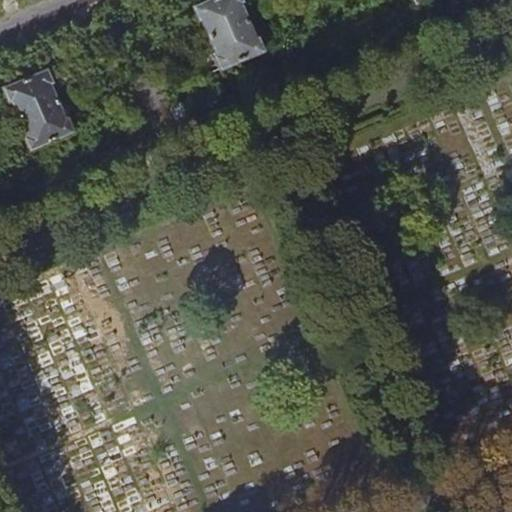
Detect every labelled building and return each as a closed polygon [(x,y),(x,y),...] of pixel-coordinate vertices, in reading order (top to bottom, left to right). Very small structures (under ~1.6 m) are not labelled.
[(253,39),(237,3),(241,0),(240,0),(206,0),(189,7),(195,22),(199,20),(214,55),(211,56),(216,70),(262,51),(257,37),(253,39)] [(69,21),(82,49),(98,41),(86,13),(69,21)] [(129,36),(128,42),(122,45),(126,56),(135,53),(138,60),(153,54),(144,31),(129,36)] [(108,81),(125,121),(161,105),(144,66),(108,81)] [(65,115),(60,117),(46,83),(52,81),(47,69),(1,90),(6,101),(11,99),(26,133),(21,135),(27,151),(72,131),(65,115)]
